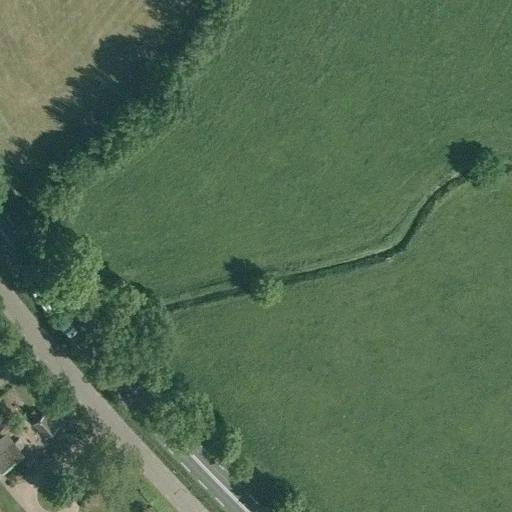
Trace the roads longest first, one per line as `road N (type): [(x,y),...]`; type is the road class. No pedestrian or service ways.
road 1 (primary): [(251,511),(90,339),(0,226)]
road 2 (unknown): [(0,212),(183,75),(235,0)]
road 3 (unclassified): [(0,287),(193,511)]
